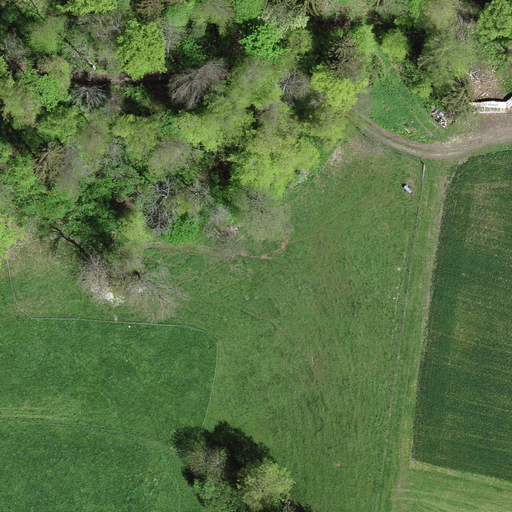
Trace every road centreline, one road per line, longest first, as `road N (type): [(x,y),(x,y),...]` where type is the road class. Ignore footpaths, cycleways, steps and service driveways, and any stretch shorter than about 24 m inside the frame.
road 1 (track): [(511,143),(408,150),(302,84),(262,73),(134,79),(0,63)]
road 2 (track): [(0,404),(149,415),(184,462),(181,511)]
